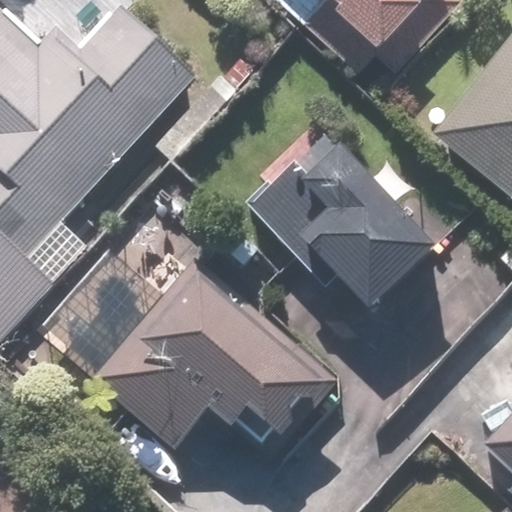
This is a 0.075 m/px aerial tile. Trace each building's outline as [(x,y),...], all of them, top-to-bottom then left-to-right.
[(278,0),(277,1),(363,83),(392,53),(410,70),(470,7),(462,0),(278,0)] [(48,50),(0,3),(0,348),(2,350),(101,247),(74,220),(211,79),(132,2),(89,47),(70,28),(48,50)] [(511,54),(447,134),(511,187),(511,54)] [(354,161),(318,123),(248,189),(341,288),(357,273),(392,310),(461,245),(369,147),(354,161)] [(186,278),(172,265),(79,359),(175,455),(229,400),(280,451),(350,381),(346,377),(293,324),(272,304),(267,309),(210,253),(186,278)] [(364,324),(329,288),(293,324),(346,377),(350,381),(388,419),(438,368),(379,309),(364,324)]
